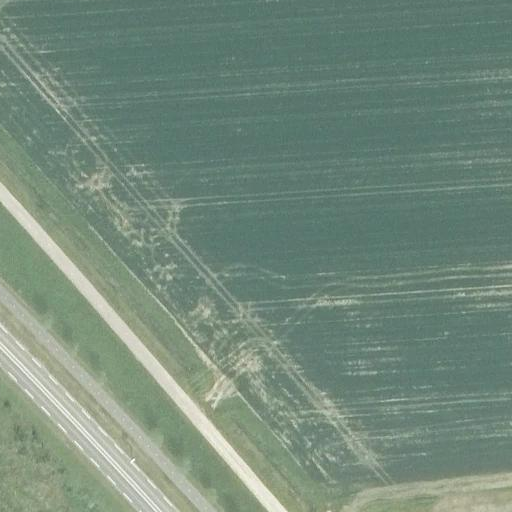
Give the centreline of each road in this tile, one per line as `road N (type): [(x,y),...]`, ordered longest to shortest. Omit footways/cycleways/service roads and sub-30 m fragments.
road 1 (secondary): [(162,511),(0,340)]
road 2 (track): [(390,511),(511,496)]
